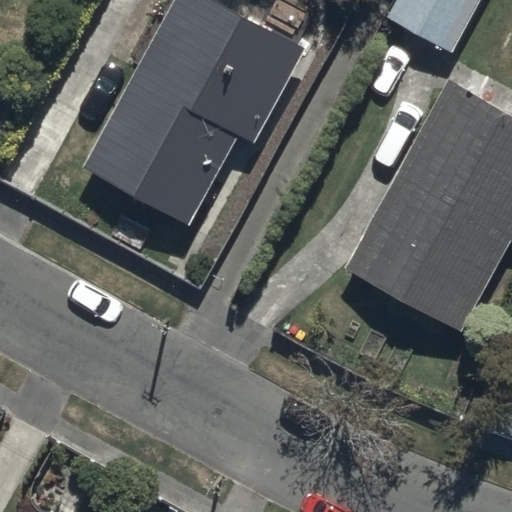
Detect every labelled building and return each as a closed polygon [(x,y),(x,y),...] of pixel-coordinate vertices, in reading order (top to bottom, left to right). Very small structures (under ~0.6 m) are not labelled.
[(236,0),(172,0),(87,160),(198,219),(245,130),(263,139),(315,42),(236,0)] [(394,0),(389,11),(457,48),(482,0),(394,0)] [(511,98),(454,68),(351,261),(469,323),(511,241),(511,98)] [(511,363),(501,430),(506,430),(511,431),(511,363)] [(46,494),(65,503),(60,511),(79,511),(95,481),(62,463),(46,494)]
